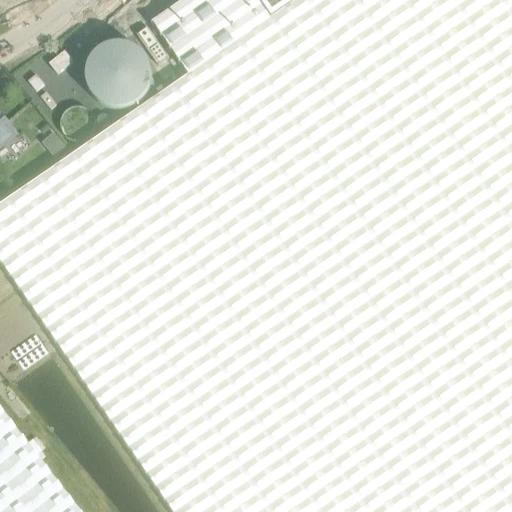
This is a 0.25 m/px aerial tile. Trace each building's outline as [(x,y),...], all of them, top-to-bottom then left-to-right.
[(511,511),(511,0),(303,0),(189,79),(0,209),(0,263),(171,511),(511,511)] [(303,0),(189,0),(152,25),(189,79),(303,0)] [(147,29),(137,36),(158,67),(168,60),(147,29)] [(49,66),(58,76),(73,64),(64,54),(49,66)] [(36,76),(28,82),(36,92),(44,86),(36,76)] [(56,145),(59,150),(65,145),(34,106),(27,112),(54,147),(56,145)] [(0,147),(16,134),(0,115),(0,147)] [(0,511),(75,511),(0,413),(0,511)]
